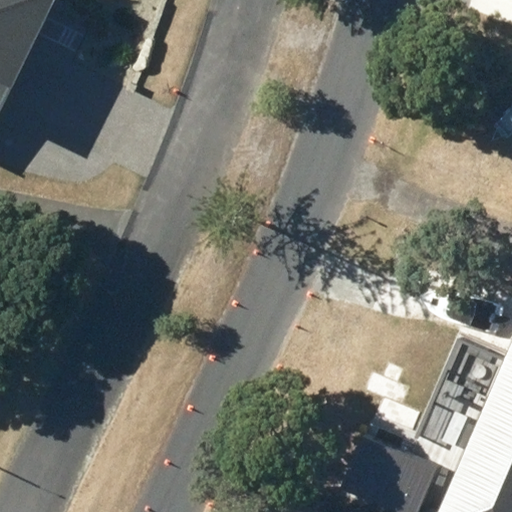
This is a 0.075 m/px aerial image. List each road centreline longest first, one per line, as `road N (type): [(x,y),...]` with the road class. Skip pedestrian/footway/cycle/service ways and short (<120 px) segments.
road 1 (residential): [(28,511),(261,30),(266,0)]
road 2 (residential): [(344,0),(150,511)]
